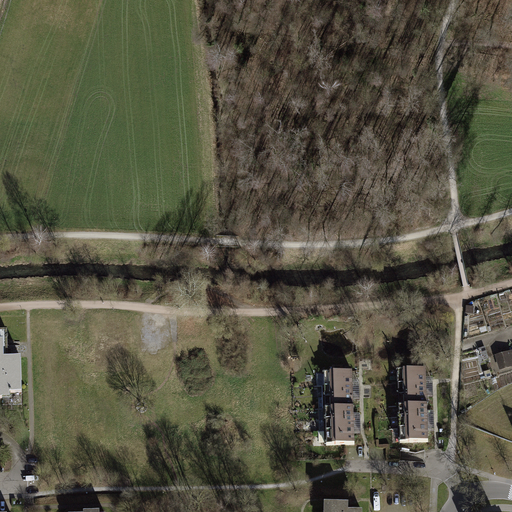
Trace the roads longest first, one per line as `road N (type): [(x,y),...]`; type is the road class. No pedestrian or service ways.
road 1 (track): [(0,305),(262,311),(463,296)]
road 2 (track): [(0,238),(333,244),(453,227)]
road 3 (track): [(347,467),(265,485),(37,495)]
road 4 (track): [(453,227),(437,62),(454,0)]
road 5 (track): [(447,472),(463,296)]
